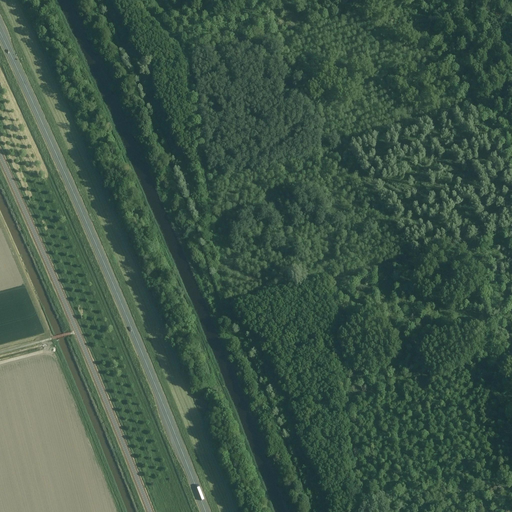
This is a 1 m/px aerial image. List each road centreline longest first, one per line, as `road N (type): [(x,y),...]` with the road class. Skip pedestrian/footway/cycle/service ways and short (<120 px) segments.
road 1 (trunk): [(205,511),(0,24)]
road 2 (unclassified): [(147,511),(0,160)]
